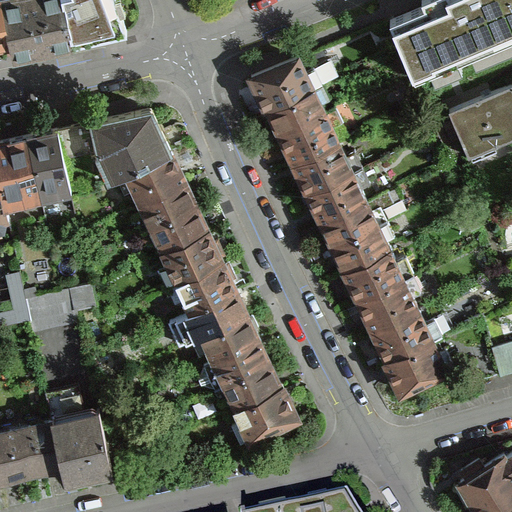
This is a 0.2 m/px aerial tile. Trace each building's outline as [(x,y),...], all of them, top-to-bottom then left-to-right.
[(1,0),(0,0),(0,42),(10,40),(1,0)] [(1,0),(10,40),(13,54),(34,50),(73,41),(64,0),(1,0)] [(64,0),(73,41),(127,29),(120,12),(115,0),(64,0)] [(415,75),(511,34),(511,0),(423,0),(425,2),(390,16),(415,75)] [(269,106),(314,85),(322,81),(314,65),(304,69),(298,55),(251,75),(255,83),(267,107),(269,106)] [(449,108),(469,155),(511,136),(511,81),(487,92),(449,108)] [(314,85),(269,106),(271,111),(280,130),(325,108),(314,85)] [(294,160),(339,138),(333,125),(342,120),(334,104),(325,108),(280,130),(283,136),(294,160)] [(103,150),(115,176),(126,170),(171,149),(151,106),(57,127),(63,154),(91,148),(92,152),(103,150)] [(39,187),(55,184),(56,191),(70,188),(63,154),(57,127),(36,132),(27,133),(39,187)] [(26,197),(24,191),(39,187),(27,133),(0,139),(0,181),(4,202),(26,197)] [(339,138),(294,160),(296,165),(308,189),(353,168),(339,138)] [(171,149),(126,170),(140,200),(185,179),(174,155),(171,149)] [(353,168),(308,189),(311,195),(322,219),(367,198),(353,168)] [(144,210),(135,214),(142,228),(196,203),(187,184),(185,179),(140,200),(144,210)] [(382,207),(394,201),(388,188),(367,198),(322,219),(325,224),(333,243),(387,217),(382,207)] [(157,238),(162,248),(207,227),(199,208),(196,203),(142,228),(148,242),(157,238)] [(344,266),(390,245),(385,235),(393,231),(387,217),(333,243),(336,248),(344,266)] [(209,231),(207,227),(162,248),(176,278),(221,257),(219,253),(224,250),(217,236),(213,239),(209,231)] [(359,297),(404,275),(405,275),(390,244),(390,245),(344,266),(347,271),(350,278),(346,280),(352,295),(357,293),(359,297)] [(221,257),(176,278),(190,309),(236,287),(230,276),(235,273),(228,259),(224,261),(223,260),(221,257)] [(16,308),(0,311),(0,323),(30,317),(25,296),(19,269),(8,271),(16,308)] [(373,327),(418,305),(404,275),(359,297),(362,303),(373,327)] [(32,326),(78,316),(76,307),(95,303),(91,281),(25,296),(30,317),(32,326)] [(236,287),(190,309),(201,332),(247,311),(238,293),(236,287)] [(387,357),(431,336),(433,335),(418,305),(373,327),(377,334),(387,357)] [(252,313),(248,315),(248,314),(247,311),(201,332),(212,356),(258,335),(254,328),(258,326),(258,325),(253,314),(252,313)] [(258,335),(212,356),(213,357),(204,361),(204,362),(199,374),(201,379),(214,383),(214,384),(224,380),(269,359),(260,340),(258,335)] [(400,389),(446,368),(431,336),(387,357),(385,357),(389,365),(400,389)] [(511,369),(511,357),(507,341),(492,345),(501,373),(507,371),(511,369)] [(235,404),(280,382),(271,363),(269,359),(224,380),(235,404)] [(280,382),(235,404),(250,437),(298,415),(285,389),(282,382),(280,382)] [(111,468),(98,407),(64,414),(63,410),(84,406),(79,383),(46,390),(52,416),(52,417),(62,464),(65,478),(74,476),(111,468)] [(62,464),(52,417),(52,416),(20,423),(30,471),(38,469),(62,464)] [(10,475),(30,471),(20,423),(0,427),(0,472),(1,477),(10,475)] [(511,449),(505,454),(504,451),(484,464),(479,456),(470,462),(475,469),(460,478),(461,480),(456,483),(456,485),(458,488),(466,501),(467,501),(473,498),(481,511),(489,511),(511,497),(511,449)] [(511,511),(511,497),(489,511),(511,511)] [(354,511),(346,498),(284,511),(354,511)]
